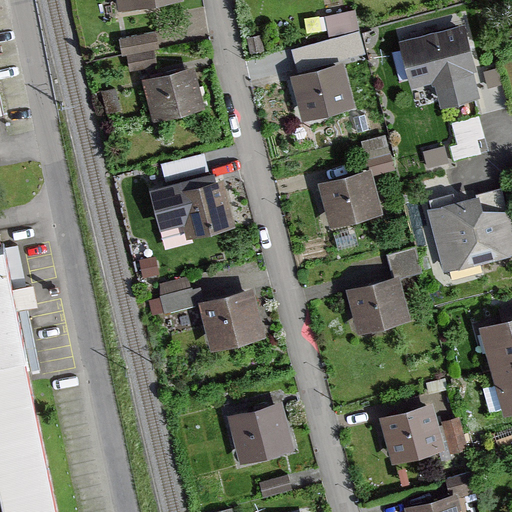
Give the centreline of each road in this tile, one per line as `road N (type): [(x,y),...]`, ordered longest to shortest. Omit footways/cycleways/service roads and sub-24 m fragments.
road 1 (residential): [(220,0),(232,75),(347,511)]
road 2 (residential): [(14,0),(125,511)]
